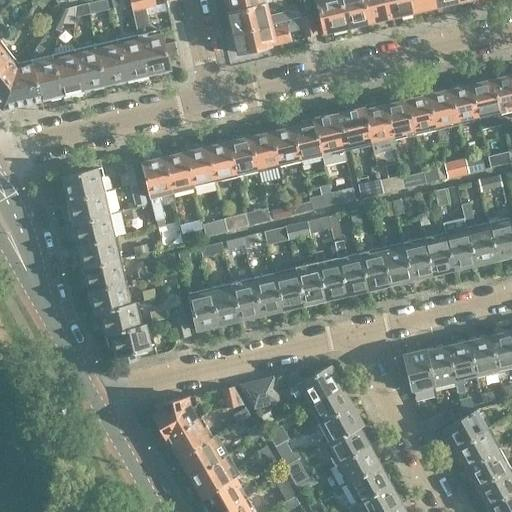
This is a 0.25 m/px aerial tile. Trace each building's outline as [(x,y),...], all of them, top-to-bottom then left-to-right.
[(49,0),(39,0),(35,4),(41,9),(49,0)] [(108,8),(106,0),(98,0),(87,3),(88,13),(108,8)] [(115,0),(106,0),(108,8),(117,6),(115,0)] [(129,0),(136,34),(145,74),(157,71),(157,74),(167,72),(166,69),(169,69),(166,58),(163,44),(160,33),(160,32),(159,29),(148,23),(145,8),(154,6),(153,0),(129,0)] [(224,0),(225,1),(228,2),(229,10),(267,1),(267,3),(279,0),(224,0)] [(322,27),(323,32),(346,27),(339,0),(314,0),(321,27),(322,27)] [(339,0),(346,27),(355,25),(355,26),(366,24),(366,22),(368,22),(363,0),(339,0)] [(385,0),(363,0),(368,22),(370,21),(371,23),(381,20),(381,19),(390,17),(385,0)] [(385,0),(390,17),(399,14),(400,16),(410,13),(410,12),(413,11),(409,0),(385,0)] [(433,0),(409,0),(413,11),(414,11),(415,12),(425,10),(425,8),(435,6),(433,0)] [(267,1),(229,10),(229,11),(227,11),(232,33),(292,18),(290,10),(270,14),(267,3),(267,1)] [(75,6),(74,17),(88,13),(87,3),(75,6)] [(74,17),(75,6),(69,7),(62,24),(73,24),(74,17)] [(59,31),(62,24),(69,7),(61,10),(50,27),(59,31)] [(292,18),(232,33),(236,53),(257,48),(260,50),(267,48),(269,45),(317,34),(312,13),(300,16),(292,18)] [(136,34),(115,39),(124,79),(135,76),(136,79),(145,77),(145,74),(136,34)] [(0,39),(0,66),(13,57),(0,39)] [(115,39),(94,44),(102,84),(114,81),(114,84),(124,82),(123,79),(124,79),(115,39)] [(173,42),(163,44),(166,58),(176,55),(173,42)] [(51,52),(52,54),(61,94),(71,91),(71,94),(81,92),(80,89),(83,89),(74,49),(72,43),(53,47),(51,52)] [(31,60),(31,62),(39,99),(50,96),(50,99),(60,97),(59,94),(61,94),(52,54),(39,57),(44,48),(38,44),(31,55),(31,60)] [(94,44),(74,49),(83,89),(92,87),(93,89),(102,87),(102,84),(94,44)] [(13,57),(0,66),(0,105),(2,108),(17,66),(18,63),(13,57)] [(18,63),(2,108),(39,99),(31,62),(30,60),(18,63)] [(493,79),(491,79),(499,114),(511,111),(511,76),(511,74),(503,76),(503,74),(492,76),(493,79)] [(499,114),(491,79),(482,81),(481,79),(471,81),(472,83),(469,84),(477,119),(480,129),(502,124),(499,114)] [(450,88),(448,89),(457,124),(477,119),(469,84),(460,86),(460,84),(449,86),(450,88)] [(429,93),(427,94),(435,129),(457,124),(448,89),(439,91),(438,89),(428,91),(429,93)] [(408,98),(405,99),(413,134),(435,129),(427,94),(418,96),(417,94),(407,96),(408,98)] [(386,104),(383,104),(392,139),(413,134),(405,99),(396,101),(396,99),(386,101),(386,104)] [(374,104),(361,107),(370,145),(392,139),(383,104),(375,106),(374,104)] [(338,132),(343,151),(370,145),(361,107),(352,109),(351,106),(340,108),(341,112),(340,112),(344,130),(338,132)] [(340,112),(312,119),(321,156),(343,151),(338,132),(344,130),(340,112)] [(301,124),(290,126),(298,162),(321,156),(312,119),(300,121),(301,124)] [(279,129),(269,131),(277,167),(298,162),(290,126),(289,124),(279,126),(279,129)] [(258,134),(249,136),(258,171),(277,167),(269,131),(268,129),(257,131),(258,134)] [(236,139),(227,141),(236,176),(258,171),(249,136),(247,136),(247,134),(236,136),(236,139)] [(215,144),(205,146),(213,182),(236,176),(227,141),(225,142),(225,139),(215,142),(215,144)] [(194,149),(184,151),(192,187),(213,182),(205,146),(204,146),(203,144),(193,146),(194,149)] [(172,154),(162,157),(171,192),(192,187),(184,151),(183,152),(182,149),(172,152),(172,154)] [(489,167),(510,162),(508,151),(487,155),(489,167)] [(161,157),(160,154),(150,156),(151,159),(141,161),(148,196),(149,196),(155,220),(164,218),(159,195),(171,192),(162,157),(161,157)] [(466,161),(468,173),(482,169),(479,157),(465,160),(466,161)] [(62,167),(63,168),(64,175),(62,175),(65,186),(62,187),(65,198),(67,197),(67,199),(104,190),(101,176),(103,176),(100,160),(99,159),(62,167)] [(447,178),(468,173),(466,161),(444,166),(447,178)] [(136,162),(125,165),(127,171),(126,172),(126,175),(120,176),(122,186),(125,185),(129,184),(129,186),(130,185),(141,183),(144,182),(140,167),(137,168),(136,162)] [(425,183),(447,178),(444,166),(422,171),(422,172),(425,183)] [(401,177),(404,188),(425,183),(422,172),(401,177)] [(404,188),(401,177),(401,175),(379,180),(379,181),(382,193),(404,188)] [(479,192),(501,187),(498,175),(476,180),(479,192)] [(382,193),(379,181),(358,186),(361,198),(382,193)] [(141,183),(130,185),(135,205),(146,202),(141,183)] [(122,186),(113,188),(115,196),(127,193),(125,185),(122,186)] [(352,187),(330,193),(333,204),(355,199),(352,187)] [(447,204),(444,188),(433,191),(437,206),(447,204)] [(104,190),(67,199),(70,209),(68,209),(70,221),(72,220),(73,222),(110,213),(104,190)] [(333,204),(330,193),(308,198),(312,210),(333,204)] [(401,198),(392,201),(395,213),(404,211),(401,198)] [(392,201),(383,203),(386,216),(395,213),(392,201)] [(460,203),(463,218),(472,216),(469,201),(460,203)] [(289,215),(310,210),(309,202),(288,208),(289,215)] [(131,208),(110,213),(73,222),(75,231),(73,232),(75,243),(78,243),(78,245),(115,236),(112,221),(133,216),(131,208)] [(247,226),(268,221),(267,213),(266,208),(245,213),(247,226)] [(289,215),(288,208),(267,213),(268,221),(289,215)] [(360,221),(358,209),(349,211),(352,223),(360,221)] [(225,231),(247,226),(245,213),(222,218),(225,231)] [(417,215),(419,226),(428,224),(425,213),(417,215)] [(328,217),(331,230),(340,228),(337,215),(328,217)] [(205,236),(225,231),(222,218),(202,223),(203,228),(205,236)] [(511,232),(509,218),(505,219),(486,223),(494,259),(505,256),(507,258),(511,256),(511,232)] [(317,220),(306,222),(309,235),(320,232),(317,220)] [(306,222),(285,227),(288,241),(310,236),(309,235),(306,222)] [(466,228),(464,228),(473,264),(483,261),(485,263),(492,262),(493,259),(494,259),(486,223),(466,228)] [(288,241),(285,227),(264,232),(265,239),(267,245),(288,241)] [(181,233),(183,241),(205,236),(203,228),(181,233)] [(464,228),(443,233),(452,269),(462,266),(464,268),(471,266),(472,264),(473,264),(464,228)] [(264,232),(242,237),(245,249),(251,247),(249,243),(265,239),(264,232)] [(443,233),(422,238),(431,274),(441,271),(443,273),(449,271),(451,269),(452,269),(443,233)] [(115,236),(78,245),(79,246),(76,247),(79,258),(82,257),(84,267),(120,258),(115,236)] [(315,261),(324,298),(334,296),(336,298),(342,297),(343,294),(346,293),(338,257),(337,257),(337,258),(324,261),(322,249),(319,236),(310,238),(315,261)] [(242,237),(225,241),(227,249),(244,245),(242,237)] [(401,243),(410,279),(419,276),(421,278),(428,276),(429,274),(431,274),(422,238),(410,240),(401,242),(401,243)] [(334,241),(338,257),(346,293),(355,291),(357,293),(363,292),(365,289),(367,288),(359,253),(346,256),(342,239),(334,241)] [(221,242),(199,247),(202,257),(223,252),(221,242)] [(134,246),(136,255),(150,251),(148,243),(134,246)] [(401,243),(380,248),(388,284),(398,281),(400,283),(406,282),(408,279),(410,279),(401,243)] [(380,248),(359,253),(367,288),(376,286),(378,288),(385,286),(386,284),(388,284),(380,248)] [(180,263),(181,266),(191,263),(188,249),(177,252),(180,263)] [(120,258),(84,267),(84,269),(82,269),(84,281),(87,280),(89,289),(126,281),(120,258)] [(315,261),(294,266),(303,303),(313,301),(314,303),(321,301),(322,299),(324,298),(315,261)] [(137,277),(155,273),(153,267),(149,264),(137,267),(135,271),(137,277)] [(294,267),(273,272),(282,308),(291,306),(293,308),(299,307),(301,304),(303,303),(294,266),(294,267)] [(273,272),(252,277),(260,314),(269,312),(271,313),(277,312),(279,309),(282,308),(273,272)] [(252,277),(230,282),(239,319),(248,317),(250,318),(257,317),(258,314),(260,314),(252,277)] [(126,281),(89,289),(89,291),(87,292),(90,303),(92,302),(95,314),(114,309),(113,305),(129,302),(131,301),(126,281)] [(230,282),(209,287),(218,324),(227,322),(229,323),(235,322),(236,319),(239,319),(230,282)] [(209,287),(187,293),(188,295),(187,295),(195,329),(206,326),(208,328),(213,327),(214,324),(218,324),(209,287)] [(140,292),(143,301),(155,298),(152,289),(140,292)] [(114,309),(95,314),(97,326),(104,325),(106,335),(125,331),(124,327),(141,323),(136,302),(134,301),(129,302),(113,305),(114,309)] [(151,322),(164,319),(167,318),(165,309),(149,313),(151,322)] [(185,314),(170,317),(171,318),(167,318),(164,319),(166,330),(174,328),(176,337),(188,335),(187,329),(189,329),(185,314)] [(125,331),(106,335),(109,347),(114,346),(116,355),(118,355),(120,363),(135,359),(133,351),(154,346),(152,337),(150,337),(147,323),(145,323),(145,322),(141,323),(124,327),(125,331)] [(497,334),(489,336),(497,372),(511,368),(511,339),(510,331),(507,332),(505,330),(498,331),(497,334)] [(476,339),(468,341),(476,377),(497,372),(489,336),(486,337),(484,335),(478,336),(476,339)] [(476,377),(468,341),(464,342),(462,340),(456,341),(454,344),(446,346),(454,382),(457,393),(464,391),(462,380),(476,377)] [(432,349),(424,351),(433,387),(454,382),(446,346),(443,347),(440,345),(433,347),(432,349)] [(395,358),(399,375),(406,373),(411,393),(418,391),(417,391),(433,387),(424,351),(424,350),(401,355),(401,357),(395,358)] [(294,371),(284,377),(301,407),(306,404),(338,386),(337,384),(339,383),(331,367),(329,368),(328,366),(300,381),(294,371)] [(271,377),(238,385),(253,408),(269,404),(278,402),(273,378),(272,378),(271,377)] [(232,386),(222,389),(223,394),(222,394),(225,408),(237,405),(243,404),(236,392),(235,392),(232,386)] [(338,386),(306,404),(317,423),(349,405),(344,396),(345,394),(342,388),(339,388),(338,386)] [(511,387),(501,390),(503,398),(511,395),(511,387)] [(480,396),(482,403),(493,401),(491,393),(480,396)] [(194,396),(156,404),(158,412),(152,415),(164,438),(167,437),(167,438),(199,419),(191,406),(196,404),(195,401),(194,396)] [(470,396),(458,399),(460,408),(472,405),(470,396)] [(349,405),(317,423),(327,441),(328,440),(343,432),(345,434),(356,428),(356,427),(360,425),(358,422),(360,420),(356,414),(354,414),(349,405)] [(245,406),(232,414),(237,422),(250,415),(245,406)] [(444,426),(444,427),(449,436),(448,438),(451,444),(454,444),(455,446),(489,429),(477,407),(476,408),(451,422),(451,423),(444,426)] [(449,409),(437,413),(442,423),(454,416),(449,409)] [(437,413),(424,421),(429,431),(442,423),(437,413)] [(199,419),(167,438),(171,445),(170,448),(174,455),(177,455),(178,457),(212,437),(201,418),(199,419)] [(250,442),(261,436),(255,425),(244,431),(250,442)] [(269,438),(274,447),(283,441),(288,439),(281,427),(267,434),(269,438)] [(323,443),(324,444),(323,445),(334,465),(366,446),(365,445),(366,441),(363,436),(361,436),(356,428),(345,434),(343,432),(328,440),(327,441),(323,443)] [(489,429),(455,446),(460,455),(459,457),(462,463),(465,464),(466,466),(499,448),(489,429)] [(217,434),(212,437),(178,457),(183,465),(182,468),(185,474),(188,474),(189,476),(209,465),(223,457),(226,454),(228,453),(217,434)] [(274,447),(285,466),(298,459),(300,458),(296,451),(291,454),(283,441),(274,447)] [(262,461),(272,455),(266,446),(257,451),(262,461)] [(371,455),(366,446),(334,465),(344,484),(377,465),(376,463),(377,461),(374,455),(371,455)] [(499,448),(466,466),(471,473),(469,476),(473,482),(475,482),(477,485),(510,467),(508,465),(499,448)] [(209,465),(189,476),(194,484),(193,487),(196,494),(200,494),(200,495),(233,478),(234,477),(238,475),(226,454),(223,457),(209,465)] [(276,462),(272,455),(262,461),(266,468),(276,462)] [(285,466),(295,485),(308,478),(298,459),(285,466)] [(377,465),(344,484),(355,502),(387,483),(387,482),(388,480),(385,474),(382,474),(377,465)] [(511,465),(510,467),(477,485),(481,493),(480,496),(483,502),(486,502),(488,505),(511,491),(511,465)] [(283,476),(274,481),(285,501),(293,496),(294,495),(288,485),(283,476)] [(308,478),(295,485),(299,492),(316,483),(312,476),(308,478)] [(233,478),(200,495),(205,504),(204,507),(207,511),(218,511),(244,498),(246,496),(234,477),(233,478)] [(355,502),(346,507),(349,511),(383,511),(398,504),(397,501),(398,499),(395,493),(393,493),(387,483),(355,502)] [(511,511),(511,491),(488,505),(491,511),(511,511)] [(244,498),(218,511),(252,511),(249,506),(251,505),(246,496),(244,498)] [(298,504),(293,496),(285,501),(281,503),(286,511),(298,504)]
